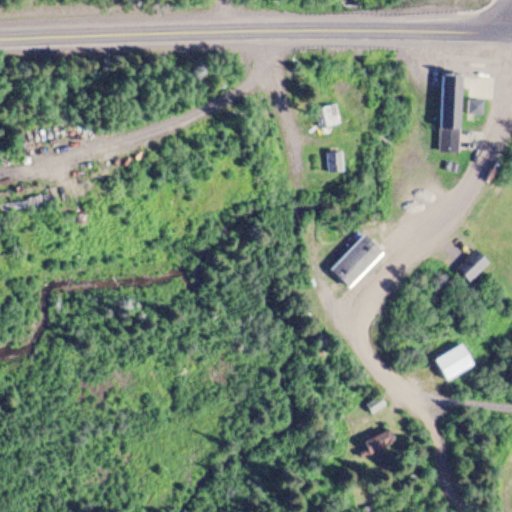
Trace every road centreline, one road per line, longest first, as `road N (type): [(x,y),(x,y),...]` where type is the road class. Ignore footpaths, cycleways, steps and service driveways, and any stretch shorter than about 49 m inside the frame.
road 1 (primary): [(0,34),(511,31)]
road 2 (track): [(405,28),(415,94),(414,245)]
